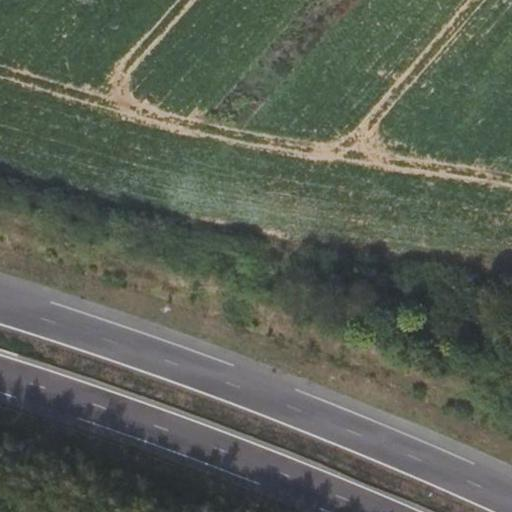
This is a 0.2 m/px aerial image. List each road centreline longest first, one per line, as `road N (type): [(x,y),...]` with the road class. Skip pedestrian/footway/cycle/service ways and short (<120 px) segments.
road 1 (trunk): [(511,501),(271,398),(0,306)]
road 2 (trunk): [(0,374),(372,511)]
